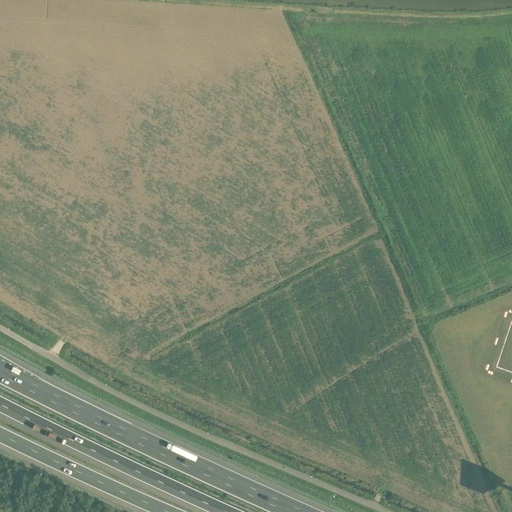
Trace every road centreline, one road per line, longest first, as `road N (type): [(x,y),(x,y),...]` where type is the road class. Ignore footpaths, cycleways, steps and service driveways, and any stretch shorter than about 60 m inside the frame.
road 1 (unclassified): [(387,511),(180,424),(0,327)]
road 2 (motorway): [(298,511),(0,370)]
road 3 (motorway): [(0,404),(226,511)]
road 4 (motorway): [(0,434),(169,511)]
